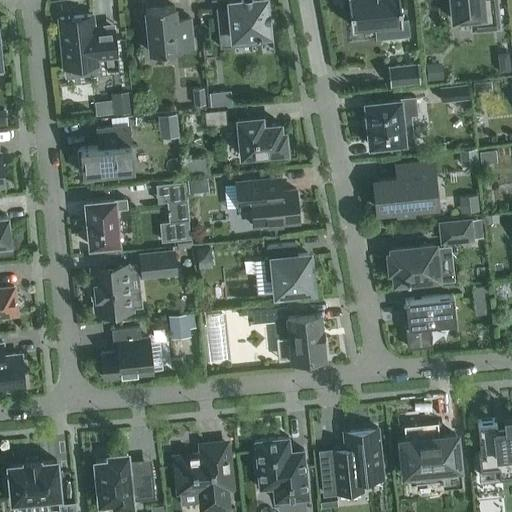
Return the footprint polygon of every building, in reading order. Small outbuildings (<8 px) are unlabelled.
[(260,33),(271,32),(273,50),(274,50),(271,20),(267,21),(266,9),(270,8),(268,0),(228,0),(229,6),(217,8),(217,6),(215,7),(219,47),(235,45),(235,44),(234,44),(233,36),(254,34),(255,35),(260,34),(260,33)] [(347,0),(351,26),(374,23),(376,37),(409,34),(407,19),(401,19),(399,0),(347,0)] [(450,0),(452,20),(471,18),(472,30),(499,27),(496,0),(450,0)] [(143,21),(145,41),(149,41),(150,53),(192,48),(189,16),(175,18),(174,6),(145,9),(147,21),(143,21)] [(59,18),(64,67),(97,64),(97,59),(117,56),(114,28),(94,30),(92,14),(59,18)] [(441,62),(425,64),(428,81),(443,79),(441,62)] [(390,84),(419,81),(418,63),(388,66),(390,84)] [(440,86),(441,98),(466,96),(465,84),(440,86)] [(203,87),(192,88),(193,105),(205,104),(203,87)] [(225,90),(209,92),(210,106),(227,104),(225,90)] [(128,91),(110,92),(111,100),(112,113),(112,114),(129,113),(128,91)] [(364,101),(369,145),(391,143),(391,146),(413,144),(411,127),(403,127),(401,115),(417,114),(415,96),(364,101)] [(205,125),(227,123),(226,109),(204,111),(205,125)] [(176,114),(157,115),(158,127),(177,125),(176,114)] [(237,118),(240,155),(245,155),(246,159),(260,157),(259,153),(286,151),(284,131),(280,131),(279,122),(262,124),(261,115),(237,118)] [(83,174),(133,169),(129,125),(104,128),(105,141),(103,145),(76,148),(78,165),(82,164),(83,174)] [(377,186),(373,186),(374,203),(379,203),(380,210),(394,209),(394,212),(412,211),(411,207),(430,205),(427,175),(432,175),(431,160),(404,163),(405,176),(377,178),(377,186)] [(252,225),(299,221),(295,189),(280,190),(277,188),(276,177),(235,182),(238,208),(250,206),(252,225)] [(187,199),(185,180),(162,182),(164,201),(187,199)] [(478,194),(459,196),(460,212),(479,211),(478,194)] [(89,244),(90,246),(91,246),(91,245),(118,243),(115,209),(127,208),(126,198),(114,199),(113,199),(87,201),(85,201),(85,203),(86,203),(90,244),(89,244)] [(498,213),(484,215),(486,224),(499,222),(498,213)] [(0,244),(9,244),(7,216),(0,216),(0,244)] [(468,219),(438,222),(440,241),(470,238),(468,219)] [(276,293),(312,289),(311,280),(315,280),(313,263),(309,264),(308,254),(296,255),(295,242),(267,245),(268,258),(264,258),(266,278),(274,278),(276,293)] [(437,277),(434,244),(391,248),(392,253),(388,253),(390,269),(393,269),(395,281),(437,277)] [(139,253),(141,270),(158,268),(159,274),(173,272),(171,250),(139,253)] [(97,312),(130,308),(130,307),(141,306),(139,290),(129,291),(127,275),(138,274),(137,265),(126,266),(126,265),(92,268),(94,282),(89,283),(91,298),(95,298),(97,312)] [(504,283),(492,284),(494,299),(505,298),(504,283)] [(487,285),(474,286),(476,303),(488,302),(487,285)] [(0,316),(17,314),(14,286),(0,287),(0,316)] [(403,305),(407,347),(431,345),(429,325),(455,322),(452,294),(404,299),(405,305),(403,305)] [(255,322),(274,320),(283,319),(283,318),(282,306),(254,309),(255,322)] [(194,313),(168,316),(169,329),(189,327),(195,327),(194,313)] [(283,319),(274,320),(278,358),(291,357),(291,359),(324,356),(320,313),(287,316),(287,318),(283,318),(283,319)] [(118,352),(101,354),(104,379),(152,374),(148,338),(141,339),(139,327),(111,330),(113,342),(117,341),(118,352)] [(0,389),(24,387),(21,353),(4,355),(2,342),(0,341),(0,389)] [(511,413),(503,414),(504,423),(497,424),(497,418),(477,420),(480,452),(478,452),(480,476),(511,472),(511,413)] [(442,487),(461,485),(457,447),(440,449),(437,421),(403,425),(405,439),(399,440),(403,473),(408,473),(409,483),(442,480),(442,487)] [(336,492),(363,489),(362,479),(382,477),(377,427),(344,431),(346,454),(332,456),(336,492)] [(254,440),(259,488),(273,487),(274,501),(308,497),(304,449),(290,451),(289,437),(254,440)] [(200,488),(202,508),(226,506),(224,486),(230,485),(226,443),(212,444),(212,454),(176,457),(179,491),(200,488)] [(131,500),(154,497),(151,467),(130,469),(128,453),(109,455),(109,460),(95,461),(99,503),(113,501),(114,506),(132,504),(131,500)] [(59,496),(56,460),(39,462),(39,459),(24,461),(24,464),(8,465),(9,475),(4,476),(6,491),(10,491),(11,501),(59,496)] [(76,511),(75,502),(59,504),(60,511),(76,511)]
